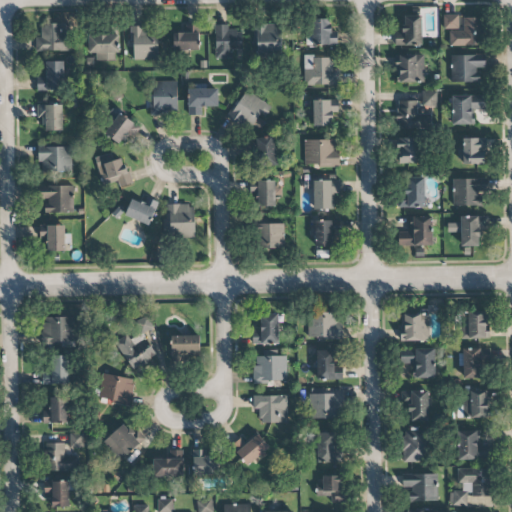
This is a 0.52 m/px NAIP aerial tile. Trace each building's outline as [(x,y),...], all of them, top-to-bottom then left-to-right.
[(422,45),(421,15),(402,15),(403,32),(395,33),(395,46),(422,45)] [(443,15),(443,29),(458,29),(458,15),(443,15)] [(449,45),(482,45),(482,18),(464,17),(463,30),(449,30),(449,45)] [(337,45),(336,28),(330,28),(329,19),(311,19),(312,46),(337,45)] [(35,51),(70,51),(70,34),(61,34),(62,24),(41,24),(41,37),(36,37),(35,51)] [(242,50),(242,31),(229,31),(229,24),(215,25),(216,58),(232,58),(231,50),(242,50)] [(255,24),(255,54),(281,54),(281,24),(255,24)] [(199,51),(199,25),(185,25),(185,33),(172,33),(172,51),(199,51)] [(158,59),(157,27),(131,27),(131,60),(158,59)] [(117,34),(87,35),(87,53),(95,53),(95,61),(118,60),(117,34)] [(397,82),(424,82),(424,55),(397,54),(397,82)] [(485,67),(485,54),(450,56),(451,83),(478,82),(477,68),(485,67)] [(304,69),(304,85),(338,84),(338,71),(332,71),(332,57),(313,58),(313,69),(304,69)] [(63,62),(43,62),(44,77),(36,77),(37,90),(63,90),(63,62)] [(151,115),(177,115),(178,81),(152,81),(151,115)] [(188,115),(202,115),(202,107),(218,107),(217,89),(188,89),(188,115)] [(256,132),(272,107),(245,90),(229,114),(256,132)] [(437,91),(422,91),(422,106),(436,107),(437,91)] [(451,96),(451,125),(474,125),(474,110),(485,109),(485,95),(451,96)] [(313,126),(332,126),(332,113),(337,113),(337,101),(313,100),(313,126)] [(431,114),(417,114),(417,101),(397,101),(396,129),(431,129),(431,114)] [(62,105),(37,105),(37,117),(43,117),(43,131),(63,131),(62,105)] [(132,138),(139,130),(121,113),(103,132),(118,146),(128,134),(132,138)] [(277,164),(276,137),(256,138),(256,164),(277,164)] [(417,138),(397,138),(397,164),(418,163),(417,138)] [(484,165),(485,139),(462,138),(462,149),(460,149),(459,164),(484,165)] [(304,165),(339,165),(338,150),(334,150),(334,140),(304,140),(304,165)] [(71,172),(72,147),(38,146),(37,171),(71,172)] [(130,183),(124,158),(113,160),(112,153),(95,157),(102,189),(130,183)] [(407,189),(397,189),(397,208),(425,207),(424,177),(406,177),(407,189)] [(452,179),(452,206),(482,206),(482,192),(487,192),(487,179),(452,179)] [(278,181),(256,180),(255,206),(275,207),(275,196),(278,196),(278,181)] [(313,209),(334,209),(334,195),(339,194),(339,180),(313,181),(313,209)] [(73,185),(41,186),(42,214),(73,213),(73,185)] [(145,204),(131,199),(124,216),(149,226),(159,202),(147,197),(145,204)] [(195,237),(194,204),(166,205),(167,238),(195,237)] [(432,216),(411,216),(412,232),(398,233),(399,246),(433,245),(432,216)] [(488,217),(460,216),(460,223),(447,223),(447,232),(461,232),(460,246),(478,246),(479,230),(488,230),(488,217)] [(314,221),(315,247),(332,247),(332,234),(340,234),(339,221),(314,221)] [(284,248),(284,223),(256,224),(256,249),(284,248)] [(47,225),(46,232),(39,231),(39,250),(64,250),(65,225),(47,225)] [(340,312),(307,313),(308,339),(341,338),(340,312)] [(488,338),(487,312),(463,312),(464,339),(488,338)] [(278,314),(260,314),(260,330),(252,330),(252,344),(278,344),(278,314)] [(429,341),(429,314),(401,314),(401,341),(429,341)] [(41,318),(42,346),(75,345),(75,317),(41,318)] [(199,335),(170,336),(171,362),(186,361),(186,355),(200,355),(199,335)] [(119,352),(128,351),(130,365),(161,361),(159,340),(118,345),(119,352)] [(480,379),(481,363),(489,363),(490,349),(463,348),(462,378),(480,379)] [(435,349),(400,349),(400,364),(415,364),(415,378),(435,378),(435,349)] [(286,381),(286,356),(276,356),(276,350),(263,351),(263,356),(256,356),(256,365),(252,365),(252,382),(286,381)] [(316,351),(317,380),(341,379),(340,350),(316,351)] [(69,355),(46,356),(47,384),(70,384),(69,355)] [(98,399),(130,405),(135,380),(104,373),(98,399)] [(487,418),(486,387),(462,388),(463,418),(487,418)] [(310,389),(309,418),(343,418),(343,390),(310,389)] [(410,421),(429,421),(428,390),(400,391),(401,405),(409,405),(410,421)] [(252,396),(252,409),(259,409),(260,423),(287,423),(287,395),(252,396)] [(42,410),(41,423),(68,424),(68,398),(50,398),(49,411),(42,410)] [(139,445),(124,424),(103,440),(118,461),(139,445)] [(477,429),(458,429),(458,461),(489,460),(488,448),(477,448),(477,429)] [(429,430),(401,431),(402,463),(430,462),(429,430)] [(343,448),(334,448),(334,432),(316,433),(317,463),(344,462),(343,448)] [(83,447),(83,433),(69,434),(69,448),(83,447)] [(269,448),(257,434),(245,444),(239,437),(229,445),(247,466),(269,448)] [(64,443),(46,443),(47,471),(79,470),(78,456),(64,456),(64,443)] [(183,477),(183,450),(167,450),(168,458),(155,459),(155,477),(183,477)] [(193,451),(194,476),(219,475),(219,451),(193,451)] [(468,497),(491,497),(491,468),(459,469),(459,492),(449,492),(449,506),(468,506),(468,497)] [(404,501),(438,500),(437,473),(403,474),(404,501)] [(322,486),(316,486),(316,496),(331,496),(330,507),(341,508),(342,477),(322,476),(322,486)] [(43,496),(50,496),(50,507),(69,507),(69,482),(43,481),(43,496)] [(157,511),(172,511),(172,499),(157,499),(157,511)] [(213,511),(212,500),(196,500),(197,511),(213,511)]
